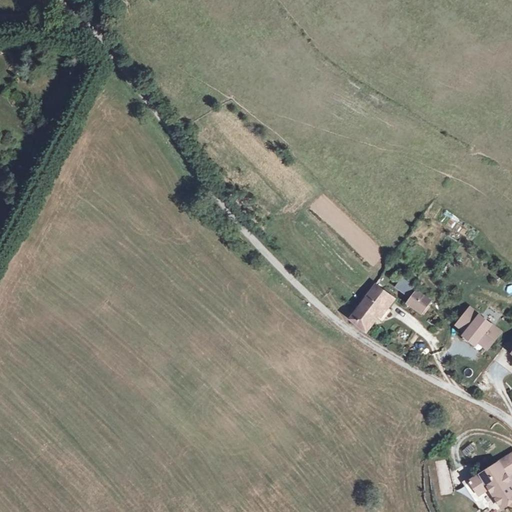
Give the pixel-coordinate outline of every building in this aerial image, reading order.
[(415,290),(403,280),(396,289),(408,298),(415,290)] [(394,297),(377,285),(352,320),(371,333),(394,297)] [(432,305),(419,293),(408,306),(422,318),(432,305)] [(472,307),(457,325),(486,349),(501,331),(472,307)] [(466,457),(477,449),(471,442),(461,451),(466,457)] [(511,452),(471,479),(479,492),(488,486),(493,487),(505,504),(511,499),(511,483),(511,482),(511,479),(508,473),(511,470),(511,452)] [(437,461),(440,494),(451,493),(448,460),(437,461)] [(479,492),(471,479),(466,482),(485,511),(492,511),(505,504),(493,487),(488,486),(479,492)]
